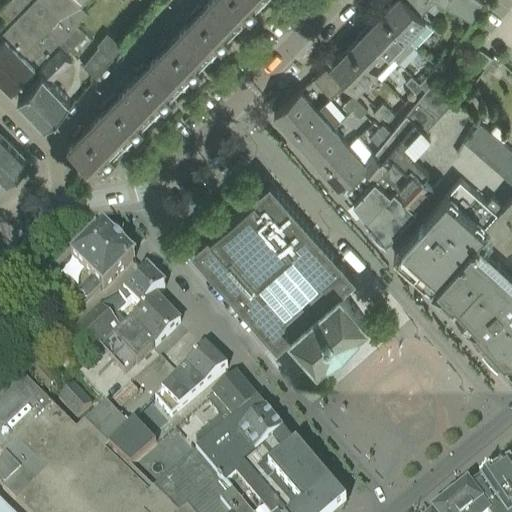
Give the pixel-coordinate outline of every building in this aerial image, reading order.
[(0,76),(12,89),(37,64),(34,62),(87,10),(80,3),(82,0),(10,0),(2,9),(9,16),(0,24),(0,76)] [(229,36),(240,25),(213,0),(209,0),(204,5),(201,1),(186,17),(190,20),(183,27),(212,55),(230,37),(229,36)] [(213,0),(240,25),(240,26),(258,7),(263,0),(213,0)] [(434,0),(393,0),(384,11),(418,43),(433,28),(425,20),(426,19),(421,14),(434,0)] [(434,0),(446,7),(474,21),(484,0),(434,0)] [(416,45),(418,43),(384,11),(367,28),(393,53),(401,61),(416,45)] [(70,31),(67,35),(75,43),(86,33),(78,24),(70,31)] [(202,66),(212,56),(212,55),(183,27),(169,41),(166,38),(158,46),(162,49),(154,57),(183,84),(183,85),(202,66)] [(367,28),(350,45),(376,70),(393,53),(367,28)] [(100,44),(84,65),(97,76),(113,56),(114,56),(100,44)] [(358,89),(376,70),(350,45),(332,64),(358,89)] [(33,81),(18,95),(45,123),(70,99),(51,79),(72,59),(60,48),(40,68),(42,71),(33,81)] [(495,55),(487,65),(494,69),(501,59),(495,55)] [(154,113),(155,114),(173,95),(172,95),(183,84),(154,57),(148,64),(144,61),(136,69),(140,72),(126,86),(154,113)] [(433,79),(441,67),(437,63),(420,80),(423,83),(422,84),(426,88),(433,80),(433,79)] [(342,85),(340,82),(327,67),(314,78),(330,97),(342,85)] [(420,80),(419,81),(411,74),(405,81),(416,91),(422,84),(423,83),(420,80)] [(426,130),(455,99),(433,80),(426,88),(391,131),(385,138),(374,152),(388,165),(395,158),(406,169),(399,175),(402,178),(398,183),(380,203),(379,203),(367,216),(367,217),(386,240),(416,207),(434,188),(423,179),(429,172),(411,156),(430,135),(426,130)] [(144,124),(154,113),(126,86),(119,93),(116,90),(101,105),(104,109),(98,116),(127,144),(145,125),(144,124)] [(291,131),(319,107),(302,89),(275,112),(291,131)] [(352,107),(359,100),(353,93),(342,104),(349,111),(352,108),(352,107)] [(360,115),(367,108),(359,100),(352,107),(352,108),(360,115)] [(390,120),(397,114),(383,100),(373,111),(379,118),(383,114),(390,120)] [(334,124),(341,118),(326,101),(319,107),(291,131),(307,149),(334,124)] [(76,138),(69,145),(98,173),(116,154),(127,144),(98,116),(84,130),(80,127),(73,135),(76,138)] [(511,148),(481,122),(464,141),(511,181),(511,148)] [(383,123),(370,135),(379,145),(385,138),(391,131),(383,123)] [(323,167),(350,143),(334,124),(307,149),(323,167)] [(0,190),(31,160),(0,128),(0,190)] [(366,161),(374,151),(359,135),(350,143),(323,167),(339,185),(366,161)] [(345,188),(367,216),(379,203),(380,203),(398,183),(391,176),(388,165),(374,152),(362,167),(345,188)] [(461,177),(408,237),(395,251),(394,252),(432,285),(454,262),(460,253),(504,204),(493,195),(488,201),(461,177)] [(354,277),(332,251),(270,181),(205,239),(195,228),(186,236),(196,247),(195,247),(278,341),(292,329),(293,330),(292,331),(318,361),(327,353),(328,355),(359,328),(358,326),(367,318),(341,289),(354,277)] [(511,195),(504,204),(460,253),(454,262),(432,285),(454,305),(456,303),(459,306),(470,318),(468,320),(511,369),(511,195)] [(74,305),(80,311),(100,290),(103,293),(134,261),(101,229),(70,260),(90,280),(76,294),(80,298),(74,305)] [(155,300),(164,291),(146,274),(123,297),(99,310),(62,344),(82,366),(89,359),(111,339),(114,341),(155,300)] [(155,350),(179,326),(155,300),(114,341),(111,339),(89,359),(101,373),(89,385),(109,405),(130,385),(110,365),(122,353),(136,367),(154,350),(155,350)] [(170,420),(227,371),(205,350),(155,401),(170,420)] [(77,433),(76,434),(10,369),(0,382),(0,433),(85,511),(173,511),(154,493),(130,470),(108,449),(100,457),(77,433)] [(48,394),(56,386),(42,369),(33,378),(48,394)] [(203,450),(256,404),(236,380),(212,398),(207,403),(221,419),(196,441),(203,450)] [(77,422),(91,408),(73,389),(58,402),(77,422)] [(249,463),(282,436),(256,404),(203,450),(195,457),(204,466),(232,442),(249,463)] [(108,449),(127,429),(105,406),(84,427),(77,433),(100,457),(108,449)] [(146,456),(155,447),(133,423),(127,429),(108,449),(130,470),(146,456)] [(85,511),(0,433),(0,457),(4,462),(1,464),(0,466),(0,486),(2,490),(3,491),(1,493),(21,511),(85,511)] [(244,473),(277,511),(339,511),(344,509),(320,481),(312,472),(282,436),(249,463),(252,466),(244,473)] [(277,511),(244,473),(252,466),(249,463),(232,442),(204,466),(237,505),(228,511),(277,511)] [(228,511),(237,505),(204,466),(195,457),(187,464),(175,475),(167,481),(154,493),(173,511),(228,511)] [(511,511),(511,473),(509,467),(479,484),(480,486),(498,511),(511,511)] [(467,490),(439,511),(498,511),(480,486),(470,493),(467,490)]
